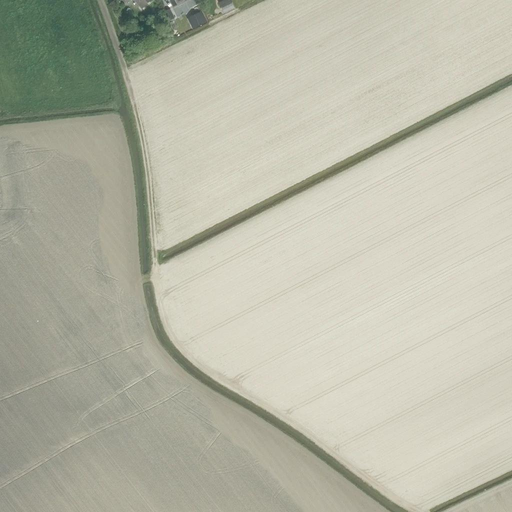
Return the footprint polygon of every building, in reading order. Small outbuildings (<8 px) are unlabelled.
[(134,0),(142,8),(151,0),(123,0),(127,4),(131,0),(134,0)] [(189,9),(199,4),(196,0),(169,0),(173,8),(185,2),(189,9)] [(235,8),(230,0),(224,0),(218,3),(224,14),(235,8)] [(169,21),(174,18),(170,9),(164,12),(169,21)] [(191,17),(197,28),(208,22),(203,12),(191,17)]
